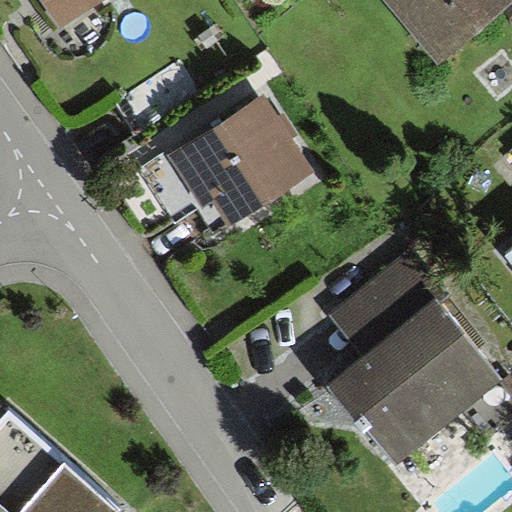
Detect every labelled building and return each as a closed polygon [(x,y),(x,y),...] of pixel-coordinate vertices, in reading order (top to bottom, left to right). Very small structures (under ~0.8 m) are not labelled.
[(40,0),(60,29),(104,0),(40,0)] [(511,0),(384,0),(439,66),(511,5),(511,0)] [(264,94),(167,155),(217,234),(314,174),(292,139),(285,128),(278,116),(264,94)] [(284,112),(278,116),(285,128),(292,139),(299,135),(284,112)] [(329,315),(362,357),(434,299),(444,291),(411,250),(329,315)] [(362,357),(328,386),(396,468),(502,382),(434,299),(362,357)] [(7,415),(0,408),(0,511),(118,511),(121,509),(67,460),(65,463),(9,412),(7,415)]
